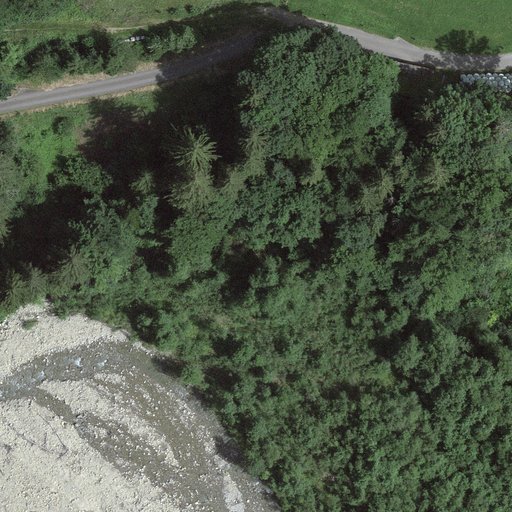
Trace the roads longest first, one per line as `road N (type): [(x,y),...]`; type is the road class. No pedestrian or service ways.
road 1 (unclassified): [(0,104),(156,76),(274,32),(314,30),(478,63),(511,58)]
road 2 (track): [(314,30),(265,12),(125,38),(61,30),(0,40)]
